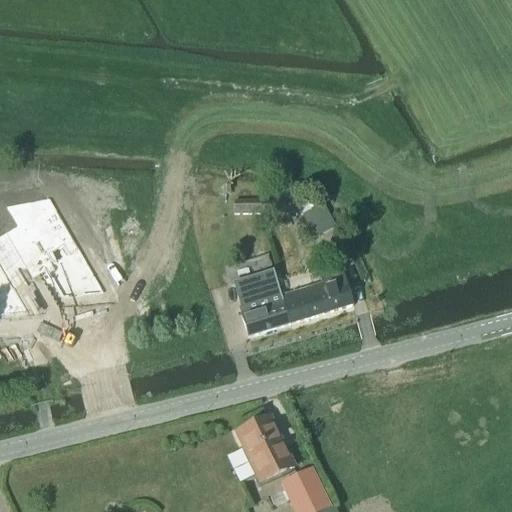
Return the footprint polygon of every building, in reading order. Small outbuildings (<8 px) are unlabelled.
[(260,202),(256,202),(257,215),(284,215),(282,188),(276,187),(259,185),(259,191),(260,202)] [(289,189),(282,188),(284,215),(297,215),(297,203),(296,203),(296,192),(296,191),(289,189)] [(242,202),(232,202),(233,215),(257,215),(256,202),(242,202)] [(322,208),(302,217),(314,239),(334,229),(322,208)] [(57,212),(28,228),(42,254),(38,256),(61,298),(103,296),(57,212)] [(0,268),(0,316),(25,314),(0,268)] [(341,271),(320,277),(323,286),(330,314),(352,308),(341,271)] [(274,273),(233,285),(240,310),(239,310),(239,311),(247,338),(248,339),(289,326),(281,298),(274,273)] [(323,286),(281,298),(289,326),(330,314),(323,286)] [(37,337),(0,358),(0,385),(4,393),(53,365),(37,337)] [(237,432),(233,434),(248,464),(254,477),(259,488),(295,470),(269,416),(237,432)] [(254,478),(241,451),(225,458),(238,485),(254,478)] [(311,471),(280,486),(292,511),(334,511),(333,509),(329,510),(311,471)]
